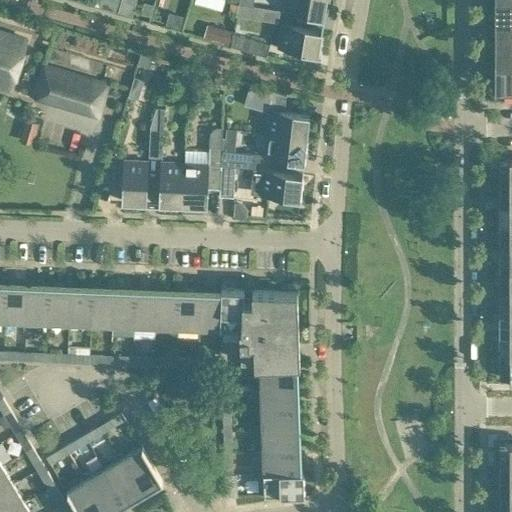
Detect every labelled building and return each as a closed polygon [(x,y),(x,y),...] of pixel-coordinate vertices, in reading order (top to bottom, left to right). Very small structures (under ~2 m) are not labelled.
[(324,17),(326,0),(285,0),(284,11),(324,17)] [(511,0),(496,1),(498,1),(498,22),(496,22),(511,22),(511,0)] [(144,2),(141,13),(149,15),(153,4),(144,2)] [(280,10),(238,3),(236,15),(278,22),(280,10)] [(511,22),(496,22),(496,23),(498,23),(498,43),(496,43),(496,44),(511,43),(511,22)] [(322,29),(282,23),(278,47),(318,54),(322,29)] [(0,85),(10,88),(27,38),(0,30),(0,85)] [(233,33),(231,46),(266,56),(270,44),(233,33)] [(511,43),(496,44),(498,44),(498,65),(496,65),(511,65),(511,43)] [(137,64),(149,67),(153,56),(141,52),(137,64)] [(99,114),(108,83),(43,64),(34,95),(99,114)] [(511,65),(496,65),(496,66),(498,66),(498,89),(496,89),(496,90),(511,89),(511,65)] [(223,88),(226,77),(215,75),(213,85),(223,88)] [(261,88),(257,106),(270,109),(279,110),(281,93),(261,88)] [(148,156),(162,157),(165,107),(156,107),(150,126),(148,156)] [(270,109),(267,133),(307,137),(310,113),(279,110),(270,109)] [(33,143),(39,122),(28,119),(21,139),(33,143)] [(222,145),(223,127),(217,126),(211,132),(209,145),(208,163),(185,162),(183,202),(207,204),(208,188),(220,189),(221,164),(221,149),(222,145)] [(304,161),(307,137),(267,133),(264,157),(304,161)] [(221,149),(221,164),(235,165),(258,168),(260,153),(221,149)] [(511,159),(498,159),(498,182),(511,181),(511,159)] [(123,160),(121,198),(121,200),(146,201),(148,161),(123,160)] [(183,202),(185,162),(160,161),(158,201),(183,202)] [(221,164),(220,189),(219,196),(233,197),(235,165),(221,164)] [(303,173),(263,169),(260,194),(300,198),(303,173)] [(511,203),(511,181),(498,182),(499,204),(511,203)] [(511,225),(511,203),(499,204),(499,225),(511,225)] [(511,246),(511,225),(499,225),(499,247),(511,246)] [(511,246),(499,247),(499,268),(511,268),(511,246)] [(511,268),(499,268),(499,290),(511,289),(511,268)] [(26,321),(27,286),(6,285),(4,320),(26,321)] [(47,321),(49,287),(27,286),(26,321),(47,321)] [(69,322),(71,288),(49,287),(47,321),(69,322)] [(91,323),(92,288),(71,288),(69,322),(91,323)] [(112,324),(114,289),(92,288),(91,323),(112,324)] [(243,301),(244,301),(244,289),(221,288),(221,294),(220,328),(240,329),(243,301)] [(134,325),(135,290),(114,289),(112,324),(134,325)] [(511,289),(499,290),(499,312),(511,311),(511,289)] [(155,326),(157,291),(135,290),(134,325),(155,326)] [(252,301),(244,301),(243,301),(240,329),(241,365),(259,365),(259,364),(294,362),(294,364),(299,363),(297,291),(252,290),(252,301)] [(177,327),(178,292),(157,291),(155,326),(177,327)] [(198,327),(200,293),(178,292),(177,327),(198,327)] [(221,294),(200,293),(198,327),(220,328),(221,294)] [(511,311),(499,312),(499,333),(511,333),(511,311)] [(511,333),(499,333),(499,355),(511,354),(511,333)] [(5,351),(3,351),(3,358),(18,359),(18,345),(10,336),(5,335),(5,351)] [(46,352),(31,352),(31,359),(46,360),(46,352)] [(61,360),(61,353),(46,352),(46,360),(61,360)] [(89,362),(89,354),(74,353),(74,361),(89,362)] [(104,355),(89,354),(89,362),(104,362),(104,355)] [(511,377),(511,354),(499,355),(499,377),(511,377)] [(132,363),(133,356),(118,355),(117,363),(132,363)] [(148,356),(133,356),(132,363),(147,364),(148,356)] [(161,357),(160,365),(175,365),(176,358),(161,357)] [(191,358),(176,358),(175,365),(190,366),(191,358)] [(197,358),(197,366),(212,367),(213,359),(197,358)] [(295,385),(294,364),(294,362),(259,364),(259,365),(260,386),(295,385)] [(221,365),(222,381),(229,380),(229,365),(221,365)] [(296,406),(295,385),(260,386),(261,408),(296,406)] [(222,394),(223,409),(230,409),(230,393),(222,394)] [(10,409),(3,396),(0,398),(0,406),(4,413),(10,409)] [(297,428),(296,406),(261,408),(262,429),(297,428)] [(18,422),(10,409),(4,413),(12,426),(18,422)] [(231,423),(230,409),(223,409),(223,424),(231,423)] [(121,411),(108,419),(112,426),(125,418),(121,411)] [(88,440),(112,426),(108,419),(84,434),(88,440)] [(297,449),(297,428),(262,429),(262,450),(297,449)] [(18,437),(26,450),(33,446),(25,434),(18,437)] [(75,448),(88,440),(84,434),(71,441),(75,448)] [(224,437),(224,452),(232,451),(231,437),(224,437)] [(511,443),(499,444),(499,467),(511,466),(511,443)] [(40,459),(33,446),(26,450),(34,463),(40,459)] [(142,446),(123,457),(143,491),(162,480),(142,446)] [(50,463),(63,455),(59,448),(46,456),(50,463)] [(298,470),(297,449),(262,450),(263,472),(298,470)] [(232,467),(232,451),(224,452),(225,467),(232,467)] [(143,491),(123,457),(104,468),(125,502),(143,491)] [(0,490),(13,483),(2,465),(0,465),(0,490)] [(511,488),(511,466),(499,467),(499,488),(511,488)] [(108,511),(125,502),(104,468),(85,479),(104,511),(108,511)] [(41,474),(48,487),(55,483),(47,470),(41,474)] [(303,470),(300,470),(298,470),(263,472),(264,494),(304,493),(303,470)] [(225,473),(226,496),(237,495),(237,473),(225,473)] [(104,511),(85,479),(66,490),(79,511),(104,511)] [(0,511),(5,511),(24,502),(13,483),(0,490),(0,511)] [(63,496),(55,483),(48,487),(56,500),(63,496)] [(511,509),(511,488),(499,488),(499,510),(511,509)] [(30,511),(24,502),(5,511),(30,511)]
